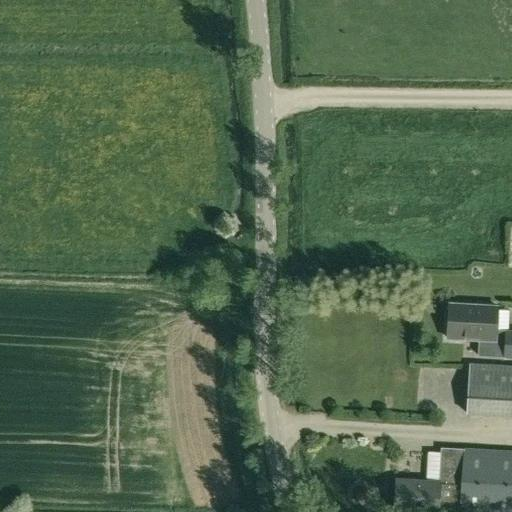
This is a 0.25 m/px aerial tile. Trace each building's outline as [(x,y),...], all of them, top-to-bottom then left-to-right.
[(449,304),(447,339),(476,340),(479,340),(478,356),(506,358),(507,332),(496,331),(497,307),(449,304)] [(511,367),(469,365),(466,413),(511,415),(511,367)] [(421,445),(421,473),(436,474),(436,446),(421,445)] [(511,511),(511,450),(463,448),(463,449),(441,447),(439,482),(440,482),(437,511),(511,511)] [(437,511),(440,482),(439,482),(396,479),(394,511),(398,511),(437,511)]
